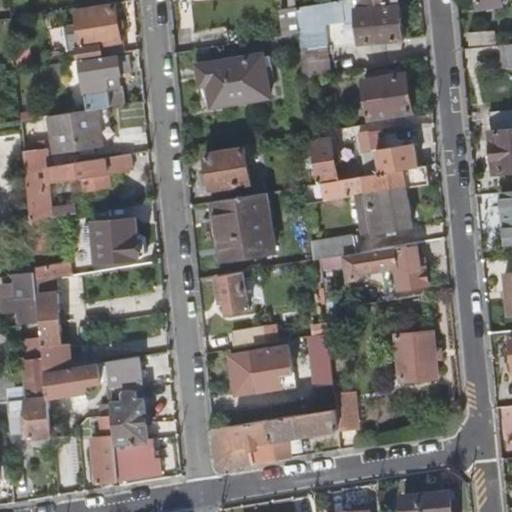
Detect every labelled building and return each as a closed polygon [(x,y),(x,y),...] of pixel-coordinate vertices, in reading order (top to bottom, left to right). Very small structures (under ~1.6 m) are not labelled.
[(410,40),(404,0),(342,0),(302,7),(306,24),(343,18),(345,27),(358,25),(362,47),(410,40)] [(505,7),(504,0),(478,0),(480,11),(505,7)] [(84,61),(126,54),(118,7),(76,13),(79,35),(67,37),(69,53),(82,51),(84,61)] [(328,30),(302,34),(306,78),(332,74),(328,30)] [(496,30),(470,34),(472,48),(498,44),(496,30)] [(270,55),(200,66),(203,86),(210,85),(214,107),(277,97),(270,55)] [(94,111),(99,110),(128,106),(123,76),(136,74),(133,57),(86,63),(94,111)] [(409,74),(366,81),(372,117),(414,111),(409,74)] [(94,111),(51,118),(58,154),(105,145),(99,110),(94,111)] [(511,173),(511,112),(493,114),(495,134),(492,134),(497,175),(511,173)] [(348,129),(349,136),(350,141),(361,138),(359,127),(348,129)] [(342,138),(349,136),(348,129),(340,130),(342,137),(342,138)] [(334,139),(342,137),(340,130),(333,131),(334,139)] [(339,180),(334,139),(333,131),(312,135),(318,183),(322,183),(339,180)] [(247,148),(208,155),(213,188),(252,181),(247,148)] [(424,149),(415,151),(418,168),(427,167),(424,149)] [(378,151),(363,152),(364,170),(379,170),(378,151)] [(418,168),(415,151),(379,157),(382,173),(418,168)] [(49,152),(27,154),(28,173),(51,169),(49,152)] [(143,169),(141,154),(111,159),(113,174),(143,169)] [(427,167),(418,168),(382,173),(339,180),(322,183),(325,201),(369,194),(407,187),(429,184),(427,167)] [(67,217),(74,216),(74,207),(54,209),(51,169),(28,173),(33,222),(54,219),(67,217)] [(407,187),(369,194),(372,210),(365,211),(367,226),(375,225),(375,231),(413,225),(407,187)] [(271,191),(216,200),(225,260),(281,250),(271,191)] [(33,222),(20,225),(26,259),(60,253),(54,219),(33,222)] [(134,222),(91,229),(98,269),(138,262),(145,257),(143,240),(136,238),(134,222)] [(353,236),(315,242),(317,260),(324,259),(348,255),(356,253),(353,236)] [(396,250),(395,247),(356,253),(348,255),(351,280),(353,281),(364,280),(367,273),(399,268),(402,289),(432,284),(429,267),(424,267),(420,246),(396,250)] [(72,277),(71,263),(37,268),(39,283),(54,280),(72,277)] [(22,312),(24,327),(43,324),(39,283),(37,268),(29,269),(30,272),(18,273),(19,286),(7,287),(9,313),(22,312)] [(199,279),(201,292),(222,288),(224,303),(227,302),(229,313),(253,309),(248,271),(199,279)] [(48,372),(73,368),(70,344),(61,346),(54,280),(39,283),(43,324),(47,360),(48,372)] [(229,351),(257,346),(254,331),(226,336),(229,351)] [(440,376),(436,331),(397,336),(402,380),(440,376)] [(336,386),(331,336),(313,339),(317,387),(336,386)] [(236,355),(242,393),(280,387),(278,374),(284,373),(287,389),(298,387),(291,345),(236,355)] [(236,394),(242,393),(236,355),(230,356),(236,394)] [(144,382),(141,357),(109,362),(111,383),(111,385),(144,382)] [(25,439),(55,436),(50,397),(50,396),(48,372),(47,360),(26,363),(29,389),(16,390),(14,372),(0,374),(0,403),(10,402),(11,416),(23,415),(25,439)] [(98,364),(100,384),(111,383),(109,362),(98,364)] [(88,385),(100,384),(98,364),(73,368),(48,372),(50,396),(50,397),(88,393),(88,385)] [(353,392),(336,393),(338,407),(339,429),(356,427),(353,392)] [(126,404),(113,405),(114,418),(116,437),(117,443),(149,439),(146,402),(136,403),(135,396),(126,397),(126,404)] [(225,470),(253,465),(250,444),(312,433),(339,429),(338,407),(214,430),(218,463),(221,467),(225,470)] [(250,444),(253,465),(316,454),(312,433),(250,444)] [(99,484),(121,481),(117,443),(116,437),(94,439),(99,484)] [(117,443),(121,481),(161,474),(159,460),(151,461),(149,439),(117,443)] [(0,462),(0,478),(13,477),(12,461),(0,462)] [(452,511),(450,495),(405,500),(406,511),(452,511)]
